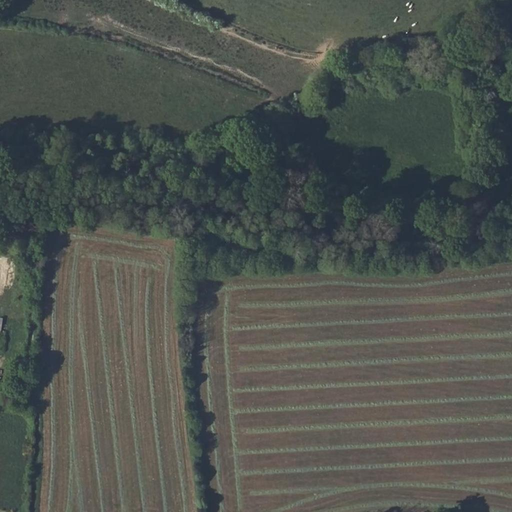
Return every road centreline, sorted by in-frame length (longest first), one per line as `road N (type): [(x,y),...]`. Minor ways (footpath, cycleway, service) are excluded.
road 1 (track): [(392,57),(302,55),(198,18),(173,0)]
road 2 (track): [(511,0),(449,35),(356,70)]
